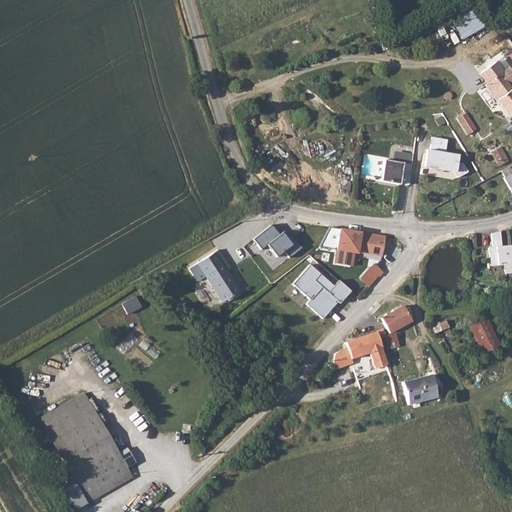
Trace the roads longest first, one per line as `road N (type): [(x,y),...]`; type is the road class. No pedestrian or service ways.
road 1 (unclassified): [(158,511),(409,257),(420,230)]
road 2 (unclassified): [(189,0),(246,178),(274,203),(420,230)]
